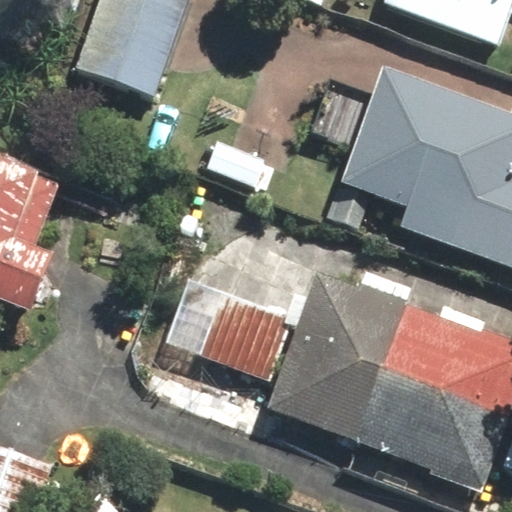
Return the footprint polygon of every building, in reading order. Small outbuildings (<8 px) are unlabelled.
[(186,0),(106,0),(78,74),(156,104),(194,3),(186,0)] [(511,24),(511,0),(389,0),(386,11),(502,53),(511,24)] [(511,119),(389,73),(344,190),(411,215),(404,233),(511,273),(511,119)] [(0,166),(0,307),(34,322),(59,263),(39,255),(64,193),(0,166)] [(511,430),(511,349),(322,279),(271,414),(437,476),(435,483),(485,501),(511,430)] [(212,364),(272,387),(294,331),(234,308),(212,364)] [(0,511),(41,511),(55,471),(0,453),(0,511)]
